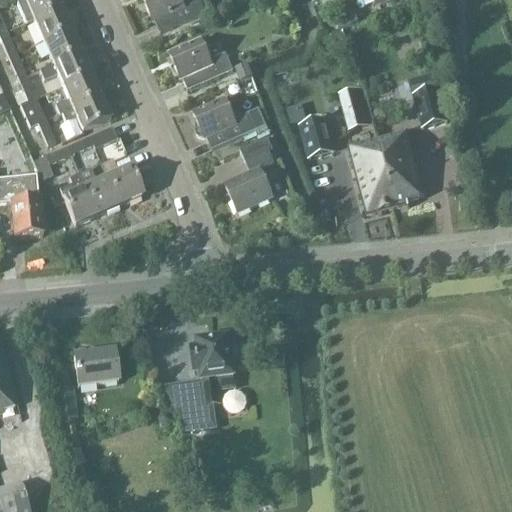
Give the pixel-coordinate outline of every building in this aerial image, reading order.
[(32,24),(60,12),(54,0),(28,0),(22,3),(32,24)] [(144,0),(141,2),(153,28),(154,27),(160,39),(205,18),(198,1),(182,8),(178,0),(144,0)] [(372,0),(376,9),(403,0),(372,0)] [(42,47),(70,35),(60,12),(32,24),(42,47)] [(51,69),(80,57),(70,35),(42,47),(51,69)] [(0,44),(8,62),(16,58),(6,36),(0,38),(0,44)] [(23,64),(44,56),(39,44),(19,52),(23,64)] [(182,83),(187,94),(232,74),(225,58),(208,66),(199,44),(168,58),(180,84),(182,83)] [(61,91),(90,79),(80,57),(51,69),(39,74),(43,84),(56,79),(61,91)] [(17,83),(25,80),(16,58),(8,62),(17,83)] [(433,74),(406,82),(411,97),(437,90),(433,74)] [(59,118),(61,117),(100,101),(90,79),(61,91),(67,104),(55,109),(59,118)] [(27,105),(35,102),(25,80),(17,83),(27,105)] [(439,91),(416,97),(412,99),(421,133),(448,126),(439,91)] [(0,117),(9,113),(1,95),(0,95),(0,117)] [(344,104),(349,127),(367,122),(361,100),(344,104)] [(100,101),(61,117),(66,126),(75,122),(81,136),(109,123),(100,101)] [(29,131),(37,128),(45,124),(35,102),(27,105),(19,109),(29,131)] [(222,103),(192,117),(198,131),(196,133),(195,137),(197,140),(200,142),(203,142),(204,144),(206,143),(211,154),(256,134),(248,117),(232,124),(222,103)] [(335,156),(329,135),(326,121),(298,129),(308,164),(335,156)] [(45,124),(37,128),(47,150),(55,146),(45,124)] [(89,141),(92,150),(94,153),(117,143),(112,131),(89,141)] [(408,135),(403,136),(348,151),(367,220),(407,209),(406,205),(421,201),(420,200),(425,199),(408,135)] [(70,159),(92,150),(89,141),(67,151),(70,159)] [(245,166),(269,155),(272,154),(267,142),(240,153),(245,166)] [(48,169),(70,159),(67,151),(44,161),(48,169)] [(245,166),(250,179),(226,189),(239,218),(273,204),(260,174),(275,168),(269,155),(245,166)] [(100,168),(106,182),(118,210),(141,201),(128,172),(117,177),(112,164),(100,168)] [(118,210),(106,182),(96,186),(90,172),(78,177),(79,178),(84,191),(97,220),(118,210)] [(97,220),(84,191),(79,178),(69,182),(71,188),(59,194),(62,201),(74,229),(97,220)] [(0,206),(10,206),(14,242),(42,239),(38,202),(37,202),(35,179),(0,182),(0,206)] [(231,344),(230,344),(230,341),(196,345),(197,351),(190,352),(194,380),(198,380),(199,384),(181,386),(187,434),(216,430),(214,409),(222,408),(219,384),(235,382),(232,357),(233,357),(235,356),(236,356),(237,355),(237,354),(238,353),(238,352),(238,351),(238,349),(237,348),(237,347),(236,346),(235,346),(234,345),(233,345),(232,344),(231,344)] [(0,418),(1,418),(1,415),(17,409),(0,346),(0,418)] [(153,351),(158,372),(166,370),(161,349),(153,351)] [(74,360),(78,392),(118,386),(114,354),(74,360)] [(73,390),(53,392),(44,394),(51,425),(52,425),(56,442),(58,441),(60,453),(68,451),(68,452),(79,449),(73,421),(77,421),(73,390)] [(90,493),(81,469),(67,474),(69,481),(72,480),(79,497),(90,493)]
